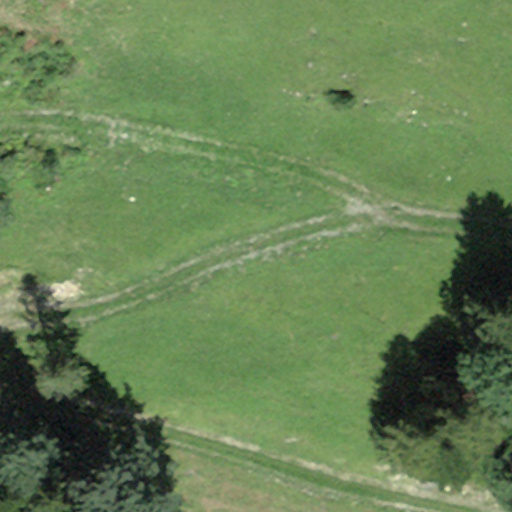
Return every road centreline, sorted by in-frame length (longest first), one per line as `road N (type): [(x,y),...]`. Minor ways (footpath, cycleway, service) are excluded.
road 1 (track): [(0,121),(134,131),(291,171),(381,209),(511,230)]
road 2 (track): [(0,385),(168,440),(456,511)]
road 3 (track): [(381,209),(87,312),(0,319)]
